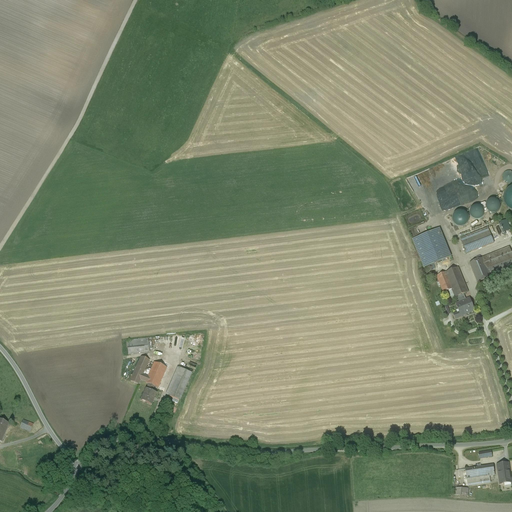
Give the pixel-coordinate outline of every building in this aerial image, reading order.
[(503,176),(503,179),(504,181),(505,182),(507,183),(510,183),(511,182),(511,172),(511,173),(510,172),(507,172),(505,173),(504,174),(503,176)] [(500,209),(500,206),(500,203),(498,201),(496,199),(493,199),(490,199),(488,201),(486,203),(486,206),(486,209),(488,211),(490,213),(493,213),(496,213),(498,211),(500,209)] [(484,215),(484,212),(484,210),(482,207),(480,206),(477,205),(474,206),(472,208),(470,210),(470,213),(470,215),(472,218),(474,219),(477,220),(480,219),(482,218),(484,215)] [(468,222),(469,219),(468,216),(466,213),(464,211),(460,211),(457,211),(455,213),(453,216),(452,219),(453,222),(455,225),(457,227),(461,227),(464,227),(466,225),(468,222)] [(507,220),(499,223),(504,233),(511,230),(507,220)] [(488,228),(460,239),(466,254),(494,243),(490,233),(488,228)] [(436,230),(413,240),(424,268),(447,258),(436,230)] [(511,254),(509,247),(469,263),(473,272),(478,283),(490,278),(487,269),(511,259),(511,254)] [(511,259),(487,269),(490,278),(511,269),(511,259)] [(458,268),(437,277),(444,293),(452,290),(455,298),(457,297),(462,295),(468,293),(458,268)] [(460,303),(456,304),(461,316),(474,311),(469,299),(465,301),(460,303)] [(147,339),(126,341),(128,355),(149,352),(147,339)] [(188,352),(186,361),(190,362),(189,365),(197,367),(199,355),(188,352)] [(141,357),(130,381),(138,385),(140,380),(143,375),(149,360),(141,357)] [(166,368),(154,363),(148,377),(145,382),(145,383),(149,384),(154,386),(158,388),(166,368)] [(180,369),(168,397),(180,402),(192,374),(180,369)] [(146,389),(141,401),(151,405),(156,394),(152,392),(146,389)] [(135,401),(127,416),(137,421),(145,406),(135,401)] [(9,424),(0,419),(0,441),(1,442),(9,424)] [(33,425),(23,420),(20,428),(30,433),(33,425)] [(509,463),(497,465),(498,472),(499,475),(500,484),(511,483),(509,463)] [(493,465),(465,469),(468,486),(490,482),(489,476),(499,475),(498,472),(494,472),(493,465)]
